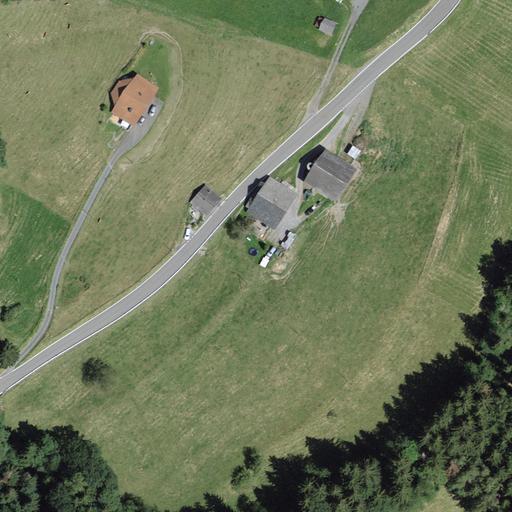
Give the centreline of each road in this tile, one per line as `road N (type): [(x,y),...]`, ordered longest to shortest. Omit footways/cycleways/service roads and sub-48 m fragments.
road 1 (unclassified): [(0,385),(164,273),(250,181),(449,0)]
road 2 (track): [(362,0),(310,109),(315,123)]
